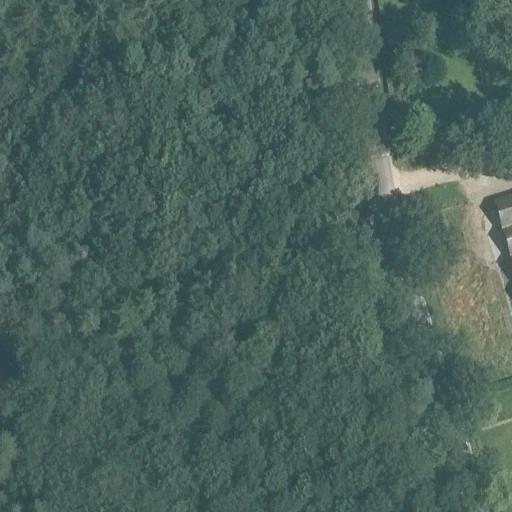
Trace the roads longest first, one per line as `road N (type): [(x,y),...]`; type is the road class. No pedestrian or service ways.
road 1 (tertiary): [(477,511),(407,281),(360,0)]
road 2 (track): [(0,348),(344,232)]
road 3 (track): [(388,190),(511,152)]
